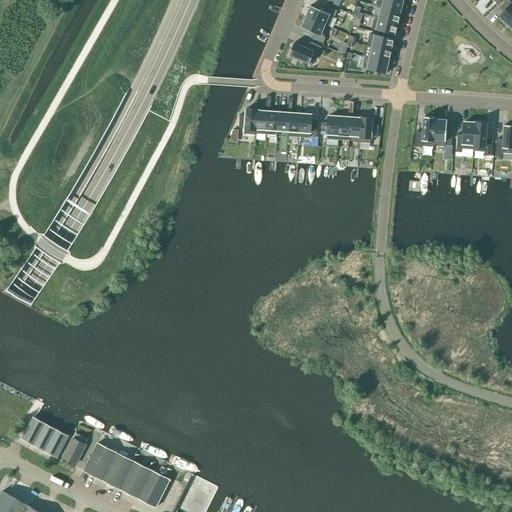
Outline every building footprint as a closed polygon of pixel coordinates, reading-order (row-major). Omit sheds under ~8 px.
[(376,6),(381,8),(401,13),(401,10),(402,7),(403,4),(403,2),(404,1),(400,0),(378,0),(378,1),(377,3),(377,5),(376,6)] [(511,3),(508,0),(505,0),(499,8),(503,12),(499,17),(509,25),(508,26),(509,27),(510,26),(511,28),(511,5),(511,3)] [(310,6),(305,17),(325,26),(330,15),(334,17),(337,11),(325,6),(323,12),(310,6)] [(379,15),(379,18),(398,23),(398,22),(399,19),(400,16),(400,15),(401,13),(381,8),(381,9),(380,10),(380,12),(379,15)] [(371,26),(371,28),(395,35),(396,30),(397,28),(397,25),(398,23),(379,18),(374,16),(373,18),(373,20),(372,22),(372,25),(371,26)] [(305,17),(300,28),(314,33),(311,39),(323,44),(325,38),(321,36),(325,26),(305,17)] [(368,41),(367,44),(367,46),(371,47),(391,51),(391,49),(392,47),(392,45),(393,42),(393,39),(369,34),(369,36),(369,37),(368,39),(368,41)] [(294,43),(288,56),(311,66),(316,53),(318,54),(321,48),(310,43),(307,48),(294,43)] [(390,55),(390,54),(391,51),(371,47),(371,49),(371,51),(370,53),(370,55),(369,58),(389,62),(389,60),(389,59),(390,58),(390,56),(390,55)] [(362,67),(362,68),(386,74),(387,70),(387,68),(387,67),(388,66),(389,62),(369,58),(364,57),(364,58),(364,60),(363,62),(363,64),(362,67)] [(256,135),(256,134),(258,111),(258,110),(246,109),(246,116),(239,115),(238,128),(245,128),(244,134),(256,135)] [(256,134),(266,135),(268,111),(258,111),(256,134)] [(277,135),(277,131),(279,112),(268,111),(266,135),(277,135)] [(277,131),(288,131),(289,113),(279,112),(277,131)] [(299,137),(300,114),(289,113),(288,131),(287,136),(299,137)] [(316,135),(317,122),(311,122),(312,115),(300,114),(299,137),(310,138),(310,134),(316,135)] [(338,140),(340,117),(328,116),(328,123),(322,122),(321,135),(327,136),(327,139),(338,140)] [(338,140),(349,141),(350,118),(340,117),(338,140)] [(372,118),(361,117),(361,118),(359,142),(359,143),(371,144),(371,138),(377,138),(378,125),(372,125),(372,118)] [(435,118),(423,117),(422,132),(416,132),(415,147),(421,147),(422,146),(433,147),(435,118)] [(359,142),(361,118),(350,118),(349,141),(359,142)] [(447,120),(436,119),(436,118),(435,118),(433,147),(434,147),(434,146),(445,147),(445,145),(451,146),(452,133),(446,133),(447,120)] [(475,123),(463,122),(462,135),(456,135),(455,152),(462,153),(462,149),(473,150),(473,151),(475,122),(475,123)] [(487,123),(475,122),(473,151),(485,152),(484,156),(491,156),(492,139),(486,138),(487,123)] [(511,126),(504,126),(503,140),(496,139),(495,157),(502,157),(502,153),(511,153),(511,126)] [(57,458),(69,436),(33,417),(21,439),(57,458)] [(76,464),(86,445),(72,438),(62,457),(76,464)] [(156,507),(169,480),(98,444),(84,471),(156,507)] [(0,511),(39,511),(3,491),(0,495),(0,511)]
